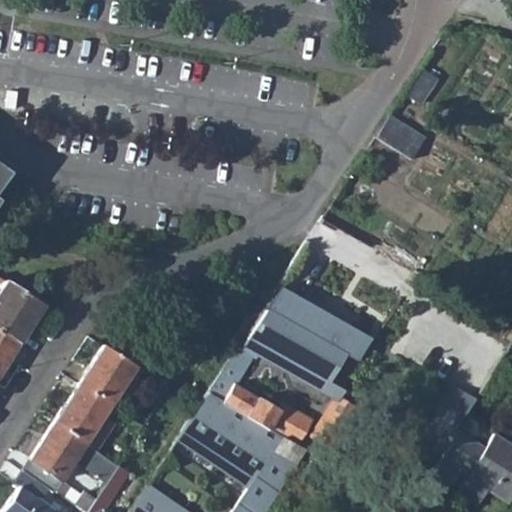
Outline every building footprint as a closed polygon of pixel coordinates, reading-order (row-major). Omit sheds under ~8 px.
[(407,158),(421,138),(386,114),(372,135),(407,158)] [(319,218),(296,254),(305,260),(321,235),(330,240),(337,228),(319,218)] [(0,332),(15,342),(39,305),(0,279),(0,332)] [(275,287),(236,348),(250,356),(252,353),(316,391),(330,369),(341,375),(362,342),(322,318),(323,316),(275,287)] [(0,366),(16,342),(15,342),(0,332),(0,366)] [(75,382),(108,403),(118,410),(142,371),(100,344),(75,382)] [(250,356),(236,348),(208,392),(240,411),(283,436),(297,444),(311,419),(281,402),(276,410),(232,384),(250,356)] [(75,382),(52,419),(95,447),(113,419),(102,412),(108,403),(75,382)] [(240,411),(208,392),(180,435),(252,482),(276,446),(283,436),(240,411)] [(338,394),(312,436),(331,448),(357,407),(338,394)] [(53,488),(58,480),(69,461),(72,457),(83,464),(104,477),(100,483),(105,486),(120,462),(95,447),(52,419),(20,470),(45,487),(51,491),(53,488)] [(511,442),(494,431),(484,445),(456,427),(422,483),(442,495),(455,474),(460,467),(469,473),(460,486),(461,497),(477,507),(489,488),(508,500),(511,493),(511,442)] [(263,511),(304,448),(297,444),(283,436),(276,446),(252,482),(231,511),(263,511)] [(83,464),(72,457),(69,461),(80,469),(83,464)] [(88,511),(103,511),(101,510),(129,469),(120,462),(105,486),(97,498),(89,511),(88,511)] [(56,511),(37,499),(45,487),(20,470),(12,482),(16,486),(0,509),(0,511),(83,511),(64,499),(56,511)] [(76,502),(80,495),(58,480),(53,488),(76,502)] [(129,511),(195,511),(149,482),(129,511)] [(76,502),(89,511),(97,498),(84,489),(80,495),(76,502)]
